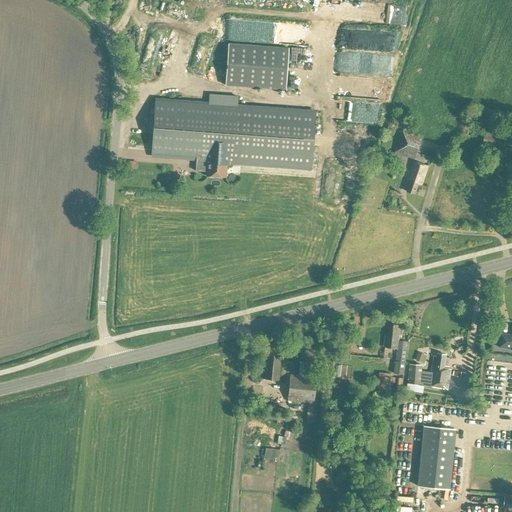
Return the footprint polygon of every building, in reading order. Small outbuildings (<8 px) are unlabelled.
[(358,10),(357,21),(406,24),(407,6),(351,2),(350,10),(358,10)] [(383,50),(391,52),(395,33),(386,31),(383,50)] [(285,89),(287,50),(228,46),(225,84),(285,89)] [(209,94),(208,104),(156,100),(152,155),(196,159),(195,171),(207,172),(206,176),(226,178),(227,166),(230,167),(230,163),(233,163),(233,165),(310,171),(312,157),(315,112),(237,106),(238,96),(209,94)] [(461,117),(458,130),(469,134),(473,120),(461,117)] [(400,162),(402,156),(414,160),(422,137),(402,130),(394,153),(392,159),(400,162)] [(504,148),(506,138),(484,133),(481,147),(493,150),(492,154),(500,156),(502,148),(504,148)] [(421,185),(427,167),(413,162),(404,188),(407,189),(406,192),(414,194),(418,184),(421,185)] [(402,175),(404,170),(398,167),(395,173),(402,175)] [(178,178),(171,177),(169,190),(176,191),(178,178)] [(403,375),(406,350),(408,343),(398,341),(400,330),(397,330),(397,327),(389,325),(387,334),(385,334),(383,347),(397,349),(393,373),(403,375)] [(511,336),(501,335),(499,348),(511,350),(511,351),(511,350),(511,336)] [(350,359),(351,339),(340,338),(339,358),(350,359)] [(279,381),(282,358),(278,357),(279,347),(264,345),(263,356),(266,356),(263,379),(279,381)] [(425,363),(429,354),(420,351),(417,359),(425,363)] [(430,373),(421,372),(422,365),(409,365),(407,384),(420,386),(437,389),(447,391),(450,369),(443,368),(446,355),(437,354),(437,357),(433,356),(430,373)] [(319,377),(320,364),(298,362),(297,375),(319,377)] [(388,390),(390,374),(377,373),(376,388),(388,390)] [(317,377),(297,375),(290,375),(288,402),(309,404),(315,404),(317,377)] [(315,404),(309,404),(307,423),(314,424),(316,404),(315,404)] [(449,490),(455,430),(424,427),(418,486),(449,490)] [(267,447),(266,456),(279,457),(280,449),(267,447)]
